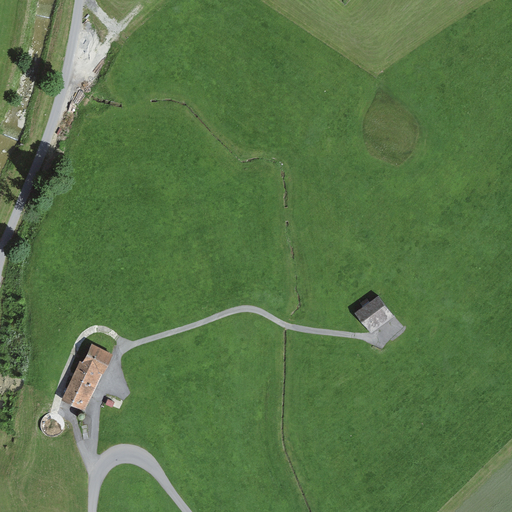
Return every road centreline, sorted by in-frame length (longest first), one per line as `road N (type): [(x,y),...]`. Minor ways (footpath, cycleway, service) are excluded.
road 1 (track): [(98,476),(99,410),(119,378),(121,351),(134,344),(240,311),(295,329),(366,338)]
road 2 (unclassified): [(0,257),(61,95),(80,0)]
road 3 (unclassified): [(93,511),(98,476),(128,456),(149,465),(188,511)]
